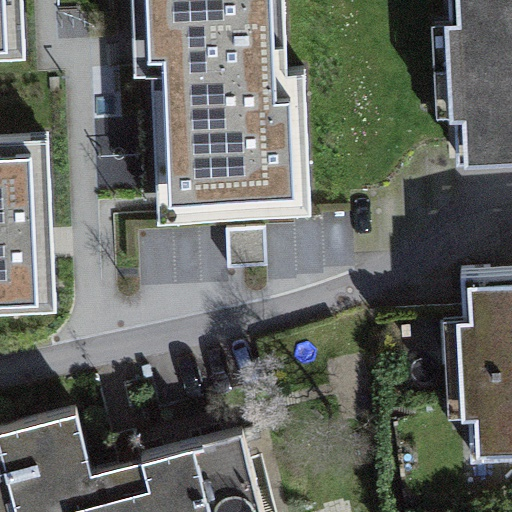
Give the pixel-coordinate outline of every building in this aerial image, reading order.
[(0,0),(0,60),(26,59),(22,0),(0,0)] [(163,216),(316,209),(309,65),(291,66),(287,0),(135,0),(139,68),(156,68),(163,216)] [(511,144),(511,0),(448,0),(458,148),(511,144)] [(0,314),(56,312),(48,142),(0,144),(0,314)] [(511,425),(511,256),(463,259),(472,428),(511,425)] [(263,511),(241,423),(93,459),(77,397),(0,415),(0,511),(263,511)]
